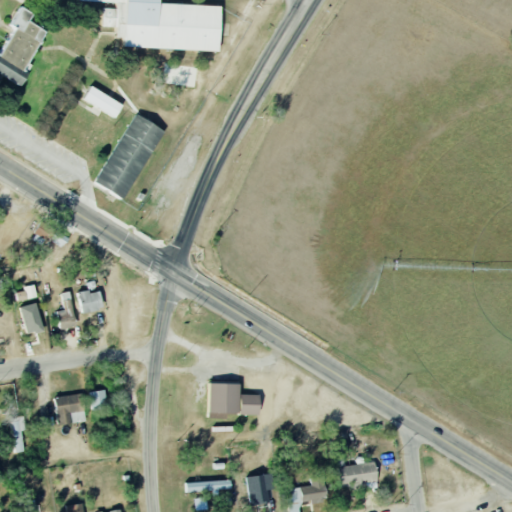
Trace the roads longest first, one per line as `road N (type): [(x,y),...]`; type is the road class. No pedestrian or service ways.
road 1 (secondary): [(511,485),(0,167)]
road 2 (secondary): [(312,0),(203,194),(171,278)]
road 3 (tertiary): [(154,511),(151,394),(171,278)]
road 4 (residential): [(0,375),(157,351)]
